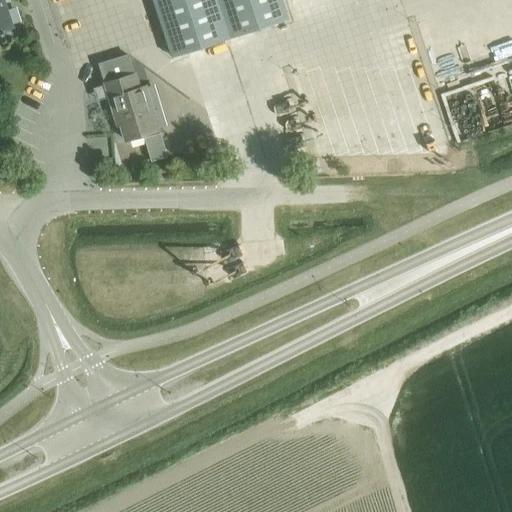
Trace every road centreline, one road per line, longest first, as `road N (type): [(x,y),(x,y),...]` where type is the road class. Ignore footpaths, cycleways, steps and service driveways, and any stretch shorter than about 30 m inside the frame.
road 1 (secondary): [(508,232),(346,293),(93,411)]
road 2 (secondary): [(109,444),(508,232)]
road 3 (unclassified): [(9,242),(54,202),(343,195)]
road 4 (track): [(337,403),(511,311)]
road 5 (unclassified): [(9,242),(93,411)]
road 6 (secondary): [(0,495),(109,444)]
